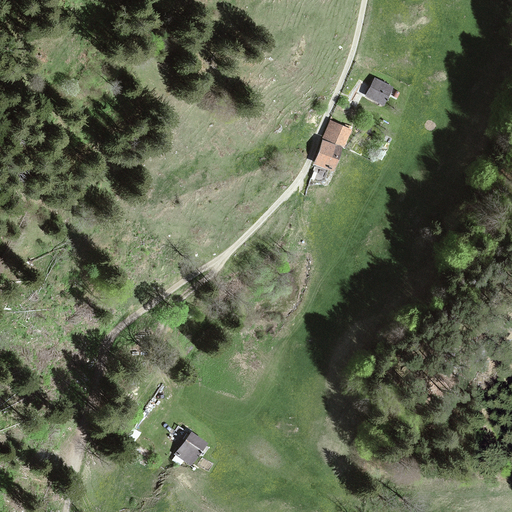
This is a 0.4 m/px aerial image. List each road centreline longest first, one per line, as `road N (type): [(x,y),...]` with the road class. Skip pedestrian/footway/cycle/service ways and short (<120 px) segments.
road 1 (track): [(188,290),(300,177),(365,0)]
road 2 (track): [(188,290),(139,325),(98,372),(74,511)]
